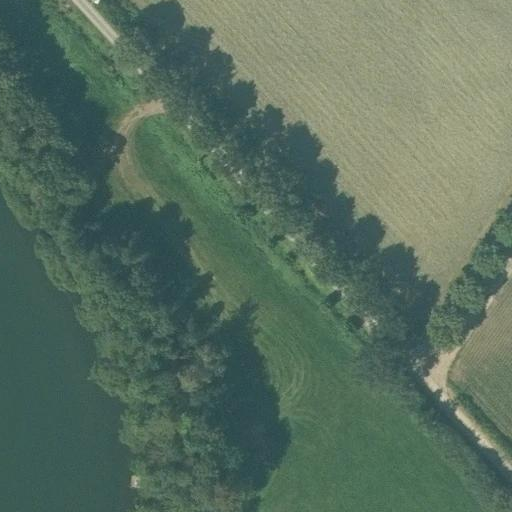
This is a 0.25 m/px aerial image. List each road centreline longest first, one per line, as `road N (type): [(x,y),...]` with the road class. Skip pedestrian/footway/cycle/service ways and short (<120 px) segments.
road 1 (unclassified): [(511,476),(76,0)]
road 2 (track): [(433,391),(448,350),(511,259)]
